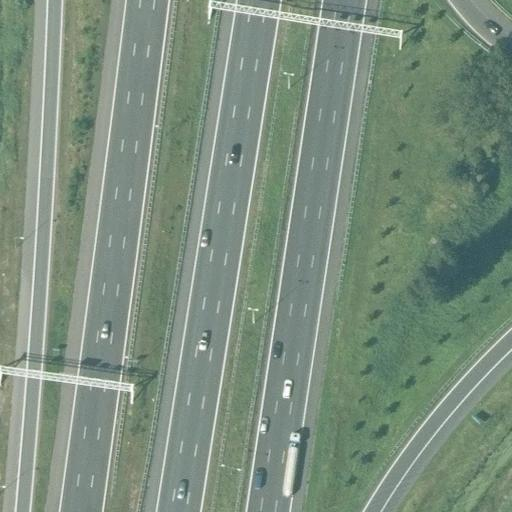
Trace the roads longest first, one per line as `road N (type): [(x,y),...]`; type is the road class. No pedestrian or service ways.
road 1 (motorway): [(258,0),(178,511)]
road 2 (motorway): [(267,511),(344,0)]
road 3 (motorway): [(147,0),(80,511)]
road 4 (motorway): [(54,0),(23,511)]
road 5 (motorway): [(372,511),(431,427),(511,339)]
